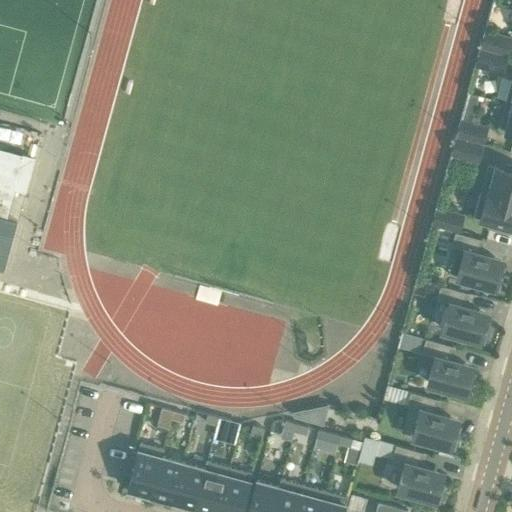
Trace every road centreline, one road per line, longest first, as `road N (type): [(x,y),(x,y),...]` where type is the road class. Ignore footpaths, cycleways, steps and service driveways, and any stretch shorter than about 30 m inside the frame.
road 1 (residential): [(133,511),(83,497),(110,400)]
road 2 (tertiary): [(477,511),(511,388)]
